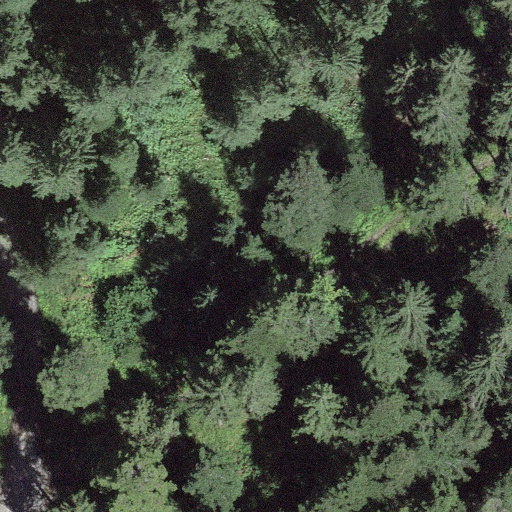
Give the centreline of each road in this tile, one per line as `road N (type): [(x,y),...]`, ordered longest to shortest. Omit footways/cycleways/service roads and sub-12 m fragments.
road 1 (track): [(33,494),(144,404),(511,152)]
road 2 (track): [(0,239),(16,288),(35,511)]
